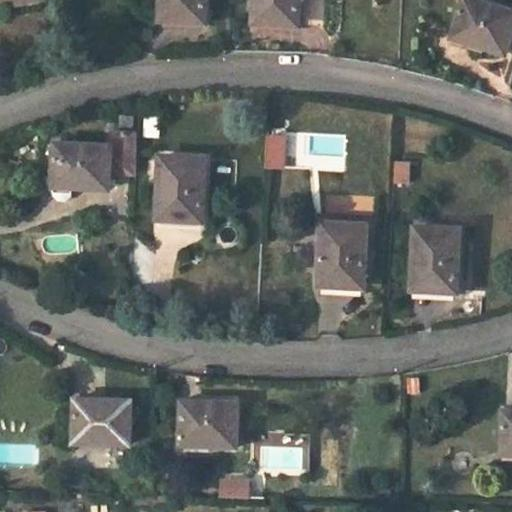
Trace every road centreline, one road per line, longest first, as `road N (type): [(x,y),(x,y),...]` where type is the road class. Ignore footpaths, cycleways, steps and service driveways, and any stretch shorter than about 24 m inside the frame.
road 1 (residential): [(511,132),(462,101),(271,67),(106,84),(0,130)]
road 2 (residential): [(511,332),(399,362),(280,367),(114,346),(0,302)]
